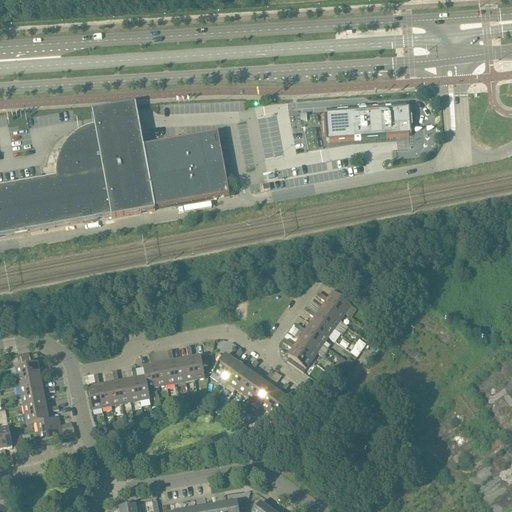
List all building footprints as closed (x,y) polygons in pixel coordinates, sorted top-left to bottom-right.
[(342,111),(342,113),(324,114),(326,142),(411,136),(409,108),(391,110),(391,107),(386,108),(386,110),(366,111),(366,109),(357,110),(342,111)] [(155,212),(155,210),(144,149),(139,124),(138,118),(136,108),(93,116),(94,126),(95,128),(93,129),(90,129),(88,130),(86,131),(84,132),(81,133),(79,134),(77,136),(75,137),(73,139),(71,140),(70,142),(68,144),(66,146),(65,148),(63,150),(62,152),(62,154),(61,155),(60,157),(59,159),(59,161),(58,162),(58,164),(57,166),(57,168),(57,170),(57,172),(56,174),(56,176),(56,177),(57,179),(0,189),(0,238),(111,218),(112,220),(148,213),(155,212)] [(155,210),(230,196),(227,181),(219,139),(218,135),(144,149),(155,210)] [(333,294),(329,301),(327,302),(346,316),(351,319),(357,311),(333,294)] [(322,301),(326,304),(322,310),(340,323),(346,316),(327,302),(329,301),(324,297),(322,301)] [(340,323),(322,310),(317,316),(316,318),(335,331),(341,336),(343,337),(348,329),(340,323)] [(313,313),(310,316),(315,320),(311,326),(329,339),(335,343),(341,336),(335,331),(316,318),(317,316),(313,313)] [(305,334),(323,347),(329,339),(311,326),(306,332),(305,334)] [(304,335),(299,342),(318,355),(323,347),(305,334),(306,332),(302,329),(299,332),(304,335)] [(358,340),(349,353),(357,359),(366,345),(358,340)] [(294,349),(312,363),(318,355),(299,342),(295,347),(294,349)] [(290,359),(287,363),(303,375),(306,371),(312,363),(294,349),(295,347),(290,344),(288,347),(293,351),(288,358),(290,359)] [(189,360),(181,361),(186,384),(195,382),(191,360),(193,359),(192,354),(188,354),(189,360)] [(30,364),(29,356),(22,358),(23,365),(30,364)] [(234,362),(236,363),(239,358),(235,356),(232,360),(226,356),(212,374),(221,380),(234,362)] [(170,364),(163,365),(167,387),(176,386),(172,363),(174,363),(173,357),(169,358),(170,364)] [(193,359),(191,360),(195,382),(205,380),(201,358),(193,359)] [(150,362),(151,367),(143,369),(145,379),(145,378),(148,391),(157,389),(153,367),(155,366),(154,361),(150,362)] [(174,363),(172,363),(176,386),(186,384),(181,361),(174,363)] [(236,363),(234,362),(221,380),(229,386),(242,367),(236,363)] [(45,371),(40,372),(38,364),(16,369),(18,379),(40,375),(41,377),(46,376),(45,371)] [(155,366),(153,367),(157,389),(167,387),(163,365),(155,366)] [(248,371),(242,367),(229,386),(236,391),(250,373),(251,374),(255,369),(251,367),(248,371)] [(251,374),(250,373),(236,391),(244,397),(258,379),(251,374)] [(134,381),(126,382),(131,405),(140,403),(135,380),(138,380),(137,374),(133,375),(134,381)] [(40,375),(18,379),(19,389),(42,384),(41,377),(40,375)] [(115,384),(107,386),(112,408),(121,407),(117,384),(119,384),(118,378),(114,379),(115,384)] [(150,401),(148,391),(145,378),(145,379),(138,380),(135,380),(140,403),(150,401)] [(258,379),(244,397),(252,403),(265,384),(267,385),(270,381),(267,378),(263,383),(258,379)] [(95,383),(96,388),(88,390),(92,412),(102,410),(98,388),(100,387),(99,382),(95,383)] [(119,384),(117,384),(121,407),(131,405),(126,382),(119,384)] [(43,391),(42,384),(19,389),(21,398),(44,394),(44,395),(50,394),(49,390),(43,391)] [(267,385),(265,384),(252,403),(260,409),(273,390),(267,385)] [(100,387),(98,388),(102,410),(112,408),(107,386),(100,387)] [(279,394),(273,390),(260,409),(268,414),(281,396),(282,396),(286,392),(282,389),(279,394)] [(44,394),(21,398),(23,407),(46,403),(44,395),(44,394)] [(282,396),(281,396),(268,414),(275,420),(289,401),(282,396)] [(47,410),(46,403),(23,407),(25,417),(47,413),(48,415),(53,413),(52,409),(47,410)] [(27,427),(37,425),(37,424),(49,422),(49,421),(48,415),(47,413),(25,417),(27,427)] [(59,420),(49,421),(49,422),(37,424),(37,425),(38,434),(61,430),(61,432),(67,431),(66,427),(60,428),(59,420)] [(6,457),(5,452),(13,450),(9,428),(0,429),(0,434),(3,452),(1,453),(2,458),(6,457)] [(253,435),(263,442),(267,435),(258,429),(253,435)] [(61,430),(38,434),(40,444),(63,440),(61,432),(61,430)] [(21,437),(14,439),(16,450),(23,449),(21,437)]
